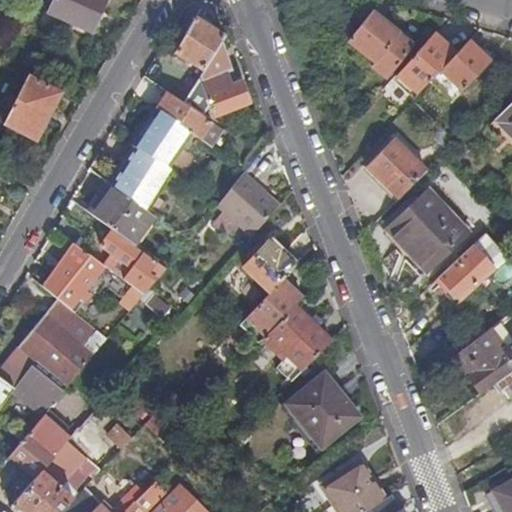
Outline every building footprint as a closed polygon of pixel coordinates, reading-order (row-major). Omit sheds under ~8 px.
[(54,0),(50,12),(92,31),(106,0),(54,0)] [(370,12),(347,41),(373,62),(370,66),(386,78),(412,44),(370,12)] [(219,43),(223,36),(194,18),(174,53),(202,70),(219,43)] [(429,82),(455,54),(432,34),(395,75),(418,94),(429,82)] [(451,103),(489,63),(467,41),(455,54),(429,82),(451,103)] [(230,72),(219,43),(202,70),(182,103),(205,119),(247,102),(240,83),(230,87),(225,74),(230,72)] [(61,95),(27,78),(2,126),(35,144),(61,95)] [(208,146),(221,129),(205,119),(182,103),(167,93),(156,110),(145,127),(140,124),(127,144),(133,148),(167,169),(191,134),(208,146)] [(511,123),(511,101),(496,118),(506,129),(511,123)] [(378,180),(405,151),(392,139),(365,167),(378,180)] [(147,212),(171,172),(167,169),(133,148),(110,186),(147,212)] [(378,180),(398,199),(426,171),(405,151),(378,180)] [(198,164),(191,173),(200,180),(208,171),(198,164)] [(220,201),(217,206),(252,236),(279,205),(243,173),(220,201)] [(88,213),(133,245),(153,217),(147,212),(110,186),(108,185),(88,213)] [(386,230),(413,258),(453,219),(429,193),(426,192),(407,210),(386,230)] [(77,215),(81,208),(70,201),(66,207),(77,215)] [(453,219),(413,258),(426,271),(447,251),(466,233),(453,219)] [(143,295),(146,291),(148,288),(165,268),(143,253),(143,254),(111,231),(100,247),(112,255),(104,267),(112,272),(132,287),(143,295)] [(439,277),(461,300),(465,297),(506,260),(487,238),(483,235),(439,277)] [(282,279),(294,267),(263,237),(259,240),(263,244),(242,267),(269,293),(282,279)] [(85,252),(74,244),(43,287),(57,299),(70,310),(104,267),(85,252)] [(456,305),(461,300),(439,277),(435,281),(438,284),(437,286),(456,305)] [(269,293),(246,318),(265,337),(295,306),(303,299),(282,279),(269,293)] [(119,303),(129,312),(143,295),(132,287),(119,303)] [(179,296),(189,304),(195,296),(186,288),(179,296)] [(152,294),(142,305),(159,319),(168,308),(152,294)] [(70,310),(57,299),(29,332),(0,367),(0,379),(14,389),(0,408),(0,421),(24,438),(42,416),(47,411),(106,340),(97,332),(70,310)] [(331,341),(295,306),(265,337),(263,339),(283,359),(287,355),(302,371),(331,341)] [(265,337),(246,318),(240,324),(259,343),(263,339),(265,337)] [(451,355),(479,394),(510,371),(511,369),(511,341),(498,320),(478,337),(451,355)] [(106,340),(109,336),(100,328),(97,332),(106,340)] [(295,418),(333,384),(324,373),(285,404),(295,418)] [(0,408),(14,389),(0,379),(0,408)] [(127,382),(120,389),(128,395),(134,388),(127,382)] [(359,417),(333,384),(295,418),(318,448),(359,417)] [(47,411),(42,416),(70,439),(74,434),(47,411)] [(174,429),(157,412),(145,424),(161,440),(162,441),(171,431),(174,429)] [(24,438),(6,459),(21,471),(25,465),(37,476),(67,442),(70,439),(42,416),(24,438)] [(162,441),(178,457),(187,448),(171,431),(162,441)] [(79,465),(88,474),(94,478),(101,471),(67,442),(37,476),(10,507),(17,511),(61,511),(73,500),(59,487),(79,465)] [(321,486),(330,501),(367,475),(358,462),(321,486)] [(73,490),(88,474),(79,465),(59,487),(73,500),(78,495),(73,490)] [(362,511),(383,499),(367,475),(330,501),(335,508),(329,511),(362,511)] [(285,492),(296,483),(290,476),(279,484),(285,492)] [(503,511),(511,511),(511,478),(491,490),(503,511)] [(148,511),(164,496),(153,484),(142,495),(124,511),(148,511)] [(135,487),(112,511),(113,511),(124,511),(142,495),(135,487)] [(155,511),(203,511),(179,487),(171,495),(172,496),(155,511)] [(91,511),(99,504),(84,489),(78,495),(73,500),(61,511),(91,511)] [(383,499),(362,511),(400,511),(399,509),(397,510),(388,496),(383,499)] [(113,511),(112,511),(107,506),(102,501),(99,504),(106,511),(113,511)]
